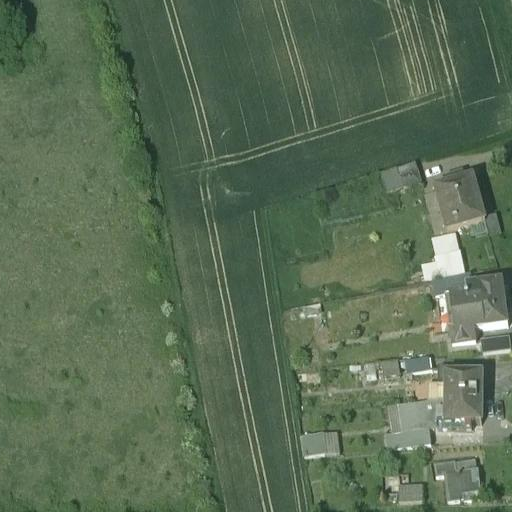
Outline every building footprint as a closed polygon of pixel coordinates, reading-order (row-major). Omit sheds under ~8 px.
[(435,187),(445,230),(483,220),(472,178),(463,180),(461,170),(446,174),(448,184),(435,187)] [(420,182),(417,171),(399,177),(403,188),(420,182)] [(436,259),(423,259),(424,274),(464,271),(461,230),(434,232),(436,259)] [(478,294),(482,329),(505,326),(502,297),(504,297),(503,288),(500,288),(499,283),(479,285),(479,284),(471,285),(472,295),(478,294)] [(449,309),(441,310),(443,322),(451,321),(449,309)] [(480,340),(482,353),(508,350),(506,337),(480,340)] [(433,369),(432,357),(408,359),(409,371),(433,369)] [(445,400),(481,400),(481,386),(480,375),(466,375),(466,369),(437,369),(437,386),(445,386),(445,400)] [(445,386),(437,386),(437,392),(411,392),(412,406),(445,402),(445,400),(445,386)] [(482,413),(481,400),(445,400),(445,402),(445,414),(437,414),(437,420),(437,431),(466,431),(466,424),(481,424),(481,413),(482,413)] [(445,414),(445,402),(412,406),(406,407),(408,424),(437,420),(437,414),(445,414)] [(391,435),(393,451),(430,447),(428,432),(391,435)] [(322,438),(300,440),(301,443),(304,462),(325,459),(322,438)] [(477,472),(460,475),(463,494),(480,491),(477,472)] [(422,487),(398,488),(399,505),(423,504),(422,487)]
